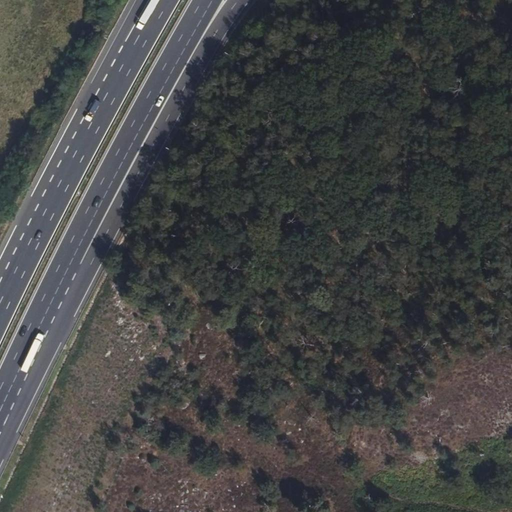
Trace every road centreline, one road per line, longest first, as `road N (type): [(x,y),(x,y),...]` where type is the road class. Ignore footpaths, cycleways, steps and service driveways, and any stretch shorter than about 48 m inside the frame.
road 1 (motorway): [(55,286),(88,267),(239,0)]
road 2 (motorway): [(55,286),(211,0)]
road 3 (motorway): [(127,65),(0,306)]
road 4 (motorway): [(0,408),(55,286)]
